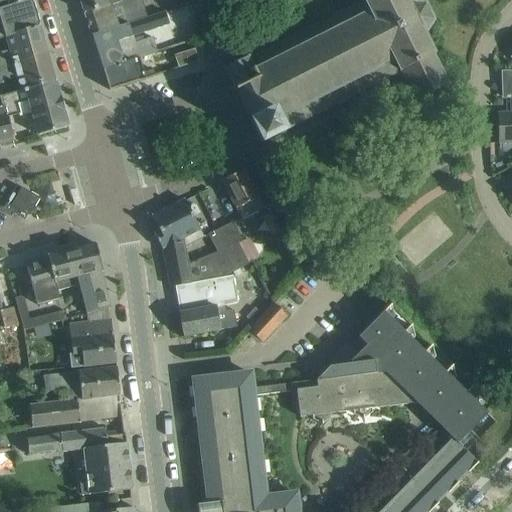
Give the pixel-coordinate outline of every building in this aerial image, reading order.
[(38,26),(30,0),(25,0),(1,8),(0,7),(0,6),(0,37),(5,36),(38,26)] [(79,0),(91,36),(146,18),(140,0),(79,0)] [(363,0),(364,0),(312,26),(311,23),(298,30),(299,33),(248,58),(248,56),(224,68),(261,143),(285,131),(284,129),(335,103),(336,105),(348,99),(347,97),(399,70),(414,101),(419,99),(421,103),(432,98),(430,93),(448,84),(432,54),(433,53),(424,34),(433,20),(425,3),(407,2),(406,0),(363,0)] [(134,43),(132,36),(179,21),(175,8),(156,14),(146,18),(91,36),(102,70),(138,58),(156,52),(151,38),(134,43)] [(0,67),(47,54),(38,26),(5,36),(9,50),(0,52),(0,67)] [(178,67),(198,60),(194,48),(174,55),(178,67)] [(55,82),(47,54),(0,67),(0,81),(17,77),(21,90),(21,91),(55,82)] [(142,72),(138,59),(138,58),(102,70),(109,90),(144,78),(144,77),(153,74),(152,69),(142,72)] [(20,116),(31,113),(32,116),(37,135),(67,127),(68,126),(55,82),(21,91),(21,90),(1,95),(7,117),(20,114),(20,116)] [(0,144),(12,142),(11,138),(13,138),(7,117),(1,95),(0,95),(0,144)] [(500,149),(500,142),(511,141),(511,111),(497,112),(499,149),(500,149)] [(226,178),(221,181),(239,218),(240,219),(263,207),(260,200),(244,169),(232,175),(231,174),(225,177),(226,178)] [(24,219),(33,203),(31,195),(15,186),(3,207),(24,219)] [(203,237),(184,200),(184,199),(151,216),(157,229),(152,231),(161,249),(163,248),(179,239),(182,243),(182,247),(183,247),(203,237)] [(271,233),(278,230),(269,213),(262,216),(271,233)] [(246,263),(235,242),(240,239),(231,223),(207,235),(216,251),(187,266),(183,247),(182,247),(182,243),(179,239),(163,248),(170,287),(171,286),(172,288),(174,287),(174,286),(181,284),(219,277),(246,263)] [(110,307),(99,271),(102,270),(95,243),(46,256),(47,258),(25,264),(36,305),(59,299),(57,291),(78,286),(85,314),(108,308),(110,307)] [(226,276),(247,266),(246,263),(219,277),(181,284),(186,311),(179,313),(183,336),(219,329),(215,307),(236,303),(231,275),(226,276)] [(25,303),(22,295),(14,298),(16,306),(25,303)] [(25,303),(16,306),(18,313),(27,311),(25,303)] [(261,342),(287,315),(274,303),(248,330),(261,342)] [(403,332),(384,312),(390,305),(389,305),(357,337),(360,339),(334,365),(329,366),(316,380),(251,388),(252,396),(295,390),(299,417),(416,402),(451,437),(452,437),(458,443),(486,413),(466,393),(473,386),(472,385),(465,392),(445,373),(452,366),(451,365),(444,372),(425,353),(431,346),(430,345),(424,352),(404,332),(411,326),(410,325),(403,332)] [(5,328),(18,325),(13,307),(0,311),(5,328)] [(109,319),(108,308),(85,314),(86,322),(68,324),(72,354),(68,354),(70,367),(83,366),(115,362),(110,319),(109,319)] [(63,310),(55,312),(57,321),(65,319),(63,310)] [(27,311),(18,313),(20,321),(29,319),(27,311)] [(55,312),(47,314),(50,323),(57,321),(55,312)] [(47,314),(39,316),(42,325),(50,323),(47,314)] [(39,316),(32,318),(34,327),(42,325),(39,316)] [(29,319),(20,321),(23,330),(34,327),(32,318),(29,319)] [(122,417),(116,367),(43,375),(45,391),(65,389),(67,400),(28,405),(30,421),(23,422),(24,429),(102,419),(122,417)] [(264,497),(252,396),(251,388),(250,373),(193,380),(208,503),(196,504),(197,511),(296,511),(295,493),(264,497)] [(103,428),(26,438),(28,454),(56,451),(56,453),(82,450),(88,494),(131,489),(124,434),(105,436),(104,428),(103,428)] [(471,455),(458,443),(452,437),(451,437),(432,457),(456,480),(466,470),(468,472),(478,462),(471,455)] [(448,492),(458,482),(456,480),(432,457),(411,479),(437,503),(438,503),(435,501),(446,490),(448,492)] [(426,511),(428,511),(437,503),(411,479),(390,500),(403,511),(424,511),(426,511)] [(117,509),(116,499),(42,508),(42,511),(133,511),(133,507),(117,509)] [(403,511),(390,500),(378,511),(403,511)]
